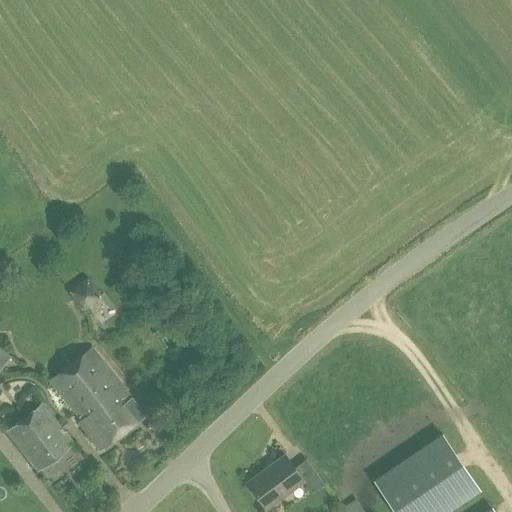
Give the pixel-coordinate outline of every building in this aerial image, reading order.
[(75,287),(89,305),(104,293),(90,276),(75,287)] [(0,345),(0,366),(10,354),(0,345)] [(49,378),(81,419),(78,421),(99,448),(145,413),(132,397),(131,398),(91,346),(49,378)] [(37,470),(74,442),(42,401),(6,429),(37,470)] [(442,432),(375,477),(399,511),(444,511),(480,488),(465,467),(456,453),(442,432)] [(266,507),(302,480),(311,491),(324,482),(306,458),(294,466),(285,454),(247,481),(266,507)] [(365,511),(356,497),(333,511),(365,511)]
